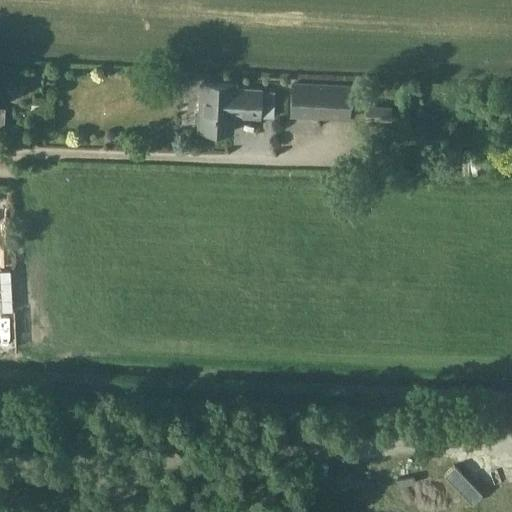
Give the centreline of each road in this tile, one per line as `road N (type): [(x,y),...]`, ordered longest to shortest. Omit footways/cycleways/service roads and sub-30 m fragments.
road 1 (unclassified): [(511,431),(125,455)]
road 2 (unclassified): [(0,462),(125,455)]
